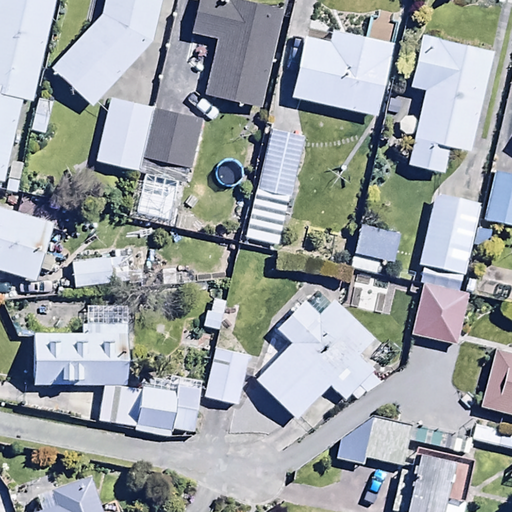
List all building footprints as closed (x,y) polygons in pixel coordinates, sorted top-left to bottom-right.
[(0,0),(0,177),(19,96),(30,99),(52,0),(0,0)] [(148,43),(156,0),(98,0),(96,17),(48,68),(89,107),(148,43)] [(236,0),(195,0),(189,32),(212,37),(201,95),(257,106),(276,8),(236,0)] [(325,42),(299,36),(286,96),(372,116),(389,43),(328,29),(325,42)] [(401,164),(440,173),(445,147),(468,152),(490,49),(416,34),(405,85),(417,87),(401,164)] [(152,105),(106,96),(92,162),(137,171),(151,108),(152,105)] [(197,118),(151,108),(137,171),(184,181),(197,118)] [(254,187),(285,195),(300,136),(269,129),(254,187)] [(511,176),(490,172),(481,221),(511,227),(511,176)] [(285,195),(254,187),(241,237),(272,245),(285,195)] [(489,232),(472,229),(477,204),(429,194),(414,265),(418,266),(417,274),(456,282),(458,275),(462,275),(468,248),(484,251),(489,232)] [(25,216),(0,208),(0,268),(31,279),(49,223),(42,220),(48,203),(31,198),(25,216)] [(348,252),(350,253),(347,269),(373,275),(377,259),(391,263),(398,234),(355,224),(348,252)] [(67,261),(70,288),(125,281),(122,254),(67,261)] [(467,293),(419,282),(407,335),(455,346),(467,293)] [(272,328),(286,342),(252,378),(293,418),(325,384),(342,401),(348,394),(353,399),(360,392),(363,395),(375,382),(368,374),(372,369),(355,353),(370,337),(328,298),(325,301),(315,290),(305,301),(301,297),(272,328)] [(223,302),(209,299),(207,312),(202,311),(199,328),(218,331),(223,302)] [(112,323),(113,307),(85,306),(84,323),(78,323),(78,332),(28,331),(28,381),(125,382),(125,323),(112,323)] [(244,354),(209,347),(200,399),(235,405),(244,354)] [(511,355),(490,350),(475,408),(511,417),(511,355)] [(173,378),(171,391),(97,384),(93,422),(132,426),(132,432),(169,436),(170,426),(192,429),(197,381),(173,378)] [(349,432),(343,455),(398,468),(407,426),(368,417),(349,432)] [(412,427),(409,443),(468,454),(471,439),(412,427)] [(451,460),(411,452),(400,511),(455,511),(457,501),(445,498),(451,460)] [(36,509),(27,511),(100,511),(88,476),(31,494),(36,509)]
